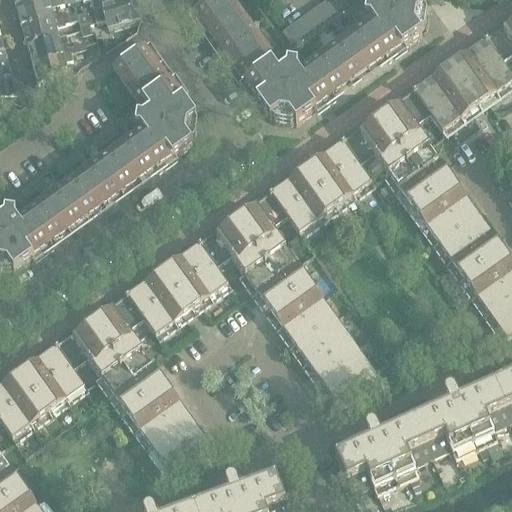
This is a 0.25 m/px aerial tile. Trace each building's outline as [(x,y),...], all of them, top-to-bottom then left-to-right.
[(13,0),(18,15),(49,6),(46,0),(13,0)] [(100,1),(102,11),(135,2),(134,0),(96,0),(97,2),(100,1)] [(365,0),(354,8),(353,20),(365,37),(313,74),(300,57),(289,55),(272,67),(223,0),(216,0),(193,17),(270,124),(280,117),(289,119),(296,128),(422,38),(415,29),(417,19),(426,13),(417,0),(365,0)] [(347,8),(341,0),(331,0),(282,36),(291,48),(347,8)] [(141,24),(135,2),(102,11),(108,34),(141,24)] [(23,33),(53,24),(60,22),(57,13),(65,11),(63,3),(49,6),(18,15),(23,33)] [(53,24),(23,33),(28,51),(58,42),(56,33),(79,27),(76,18),(60,22),(53,24)] [(511,63),(511,32),(505,37),(503,34),(487,46),(504,69),(511,63)] [(63,61),(71,59),(66,40),(58,42),(28,51),(33,70),(63,61)] [(487,46),(442,77),(414,97),(431,121),(443,138),(511,89),(511,80),(504,69),(487,46)] [(0,208),(0,265),(8,267),(15,276),(193,149),(186,140),(188,129),(197,123),(145,51),(117,71),(143,106),(126,118),(124,130),(136,147),(31,222),(19,205),(7,203),(0,208)] [(68,77),(65,68),(63,61),(33,70),(38,90),(68,77)] [(0,89),(12,86),(7,66),(0,68),(0,89)] [(0,109),(17,105),(12,86),(0,89),(0,109)] [(511,344),(511,265),(464,198),(416,132),(431,121),(414,97),(398,109),(399,112),(362,139),(360,136),(343,148),(360,171),(375,160),(475,300),(508,346),(511,344)] [(117,136),(112,129),(102,136),(107,143),(117,136)] [(107,143),(102,136),(92,144),(97,151),(107,143)] [(343,148),(270,200),(287,224),(299,241),(372,189),(360,171),(343,148)] [(82,161),(77,154),(67,162),(72,169),(82,161)] [(72,169),(67,162),(56,169),(61,176),(72,169)] [(47,187),(42,180),(31,187),(36,194),(47,187)] [(36,194),(31,187),(21,194),(26,202),(36,194)] [(287,224),(270,200),(254,212),(256,214),(218,241),(216,238),(200,250),(217,274),(232,263),(340,413),(385,392),(272,234),(287,224)] [(128,302),(145,325),(157,343),(229,291),(217,274),(200,250),(128,302)] [(73,341),(56,352),(73,376),(88,365),(115,403),(170,479),(216,457),(130,336),(145,325),(128,302),(111,314),(113,317),(75,344),(73,341)] [(0,392),(0,425),(1,427),(14,445),(86,393),(73,376),(56,352),(0,392)] [(449,410),(390,437),(387,429),(377,433),(377,432),(376,431),(375,431),(374,430),(373,430),(372,430),(370,430),(369,431),(368,432),(367,433),(367,434),(367,435),(367,437),(367,438),(371,445),(335,461),(353,500),(373,491),(378,502),(419,483),(414,472),(451,455),(456,466),(498,447),(493,437),(511,428),(511,381),(469,401),(465,393),(456,397),(455,396),(453,395),(453,394),(451,394),(449,395),(447,396),(446,397),(446,398),(445,399),(445,400),(445,402),(449,410)] [(0,511),(38,511),(13,476),(0,457),(0,511)] [(286,511),(283,502),(287,500),(288,501),(289,500),(285,482),(284,482),(284,483),(241,499),(238,490),(237,490),(237,489),(236,488),(235,488),(233,487),(232,487),(231,487),(229,488),(228,489),(227,490),(227,491),(227,492),(227,493),(227,495),(218,498),(221,506),(204,511),(286,511)]
